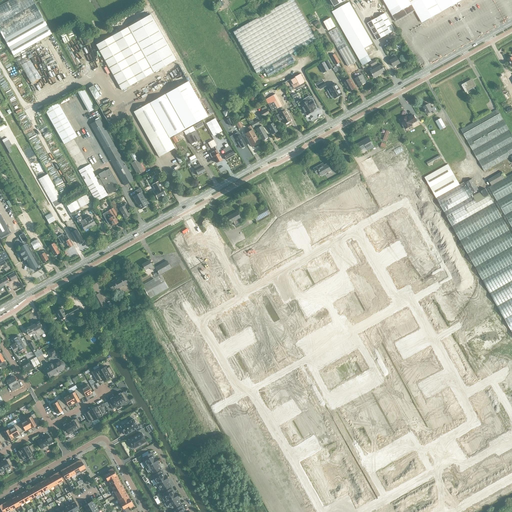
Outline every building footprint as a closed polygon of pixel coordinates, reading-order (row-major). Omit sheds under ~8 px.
[(32,0),(9,0),(0,5),(0,32),(13,56),(52,34),(32,0)] [(290,55),(316,40),(293,0),(288,0),(232,32),(256,74),(264,70),(268,77),(294,62),(290,55)] [(382,0),(395,22),(415,10),(433,0),(382,0)] [(422,23),(462,0),(433,0),(415,10),(422,23)] [(371,61),(364,48),(373,43),(349,2),(331,12),(362,66),(371,61)] [(377,41),(395,31),(385,13),(367,23),(377,41)] [(121,91),(153,72),(176,60),(150,14),(96,45),(121,91)] [(335,27),(331,18),(323,22),(328,31),(335,27)] [(348,66),(356,62),(337,27),(328,32),(348,66)] [(336,65),(339,64),(340,63),(335,53),(331,56),(336,65)] [(393,58),(390,60),(393,67),(400,63),(396,56),(396,57),(394,54),(391,56),(393,58)] [(32,59),(22,64),(31,82),(40,78),(32,59)] [(372,62),(380,75),(385,72),(381,64),(379,66),(375,60),(372,62)] [(325,62),(319,65),(323,73),(329,70),(325,62)] [(374,78),(380,75),(372,62),(370,63),(373,69),(370,71),(374,78)] [(292,87),(304,81),(300,74),(289,80),(292,87)] [(361,74),(354,78),(359,86),(366,82),(361,74)] [(349,79),(343,82),(349,92),(355,89),(349,79)] [(169,138),(185,129),(207,117),(188,81),(133,112),(158,157),(174,148),(169,138)] [(476,86),(473,82),(471,83),(470,81),(462,85),(465,92),(476,86)] [(332,94),(333,95),(335,98),(337,97),(338,98),(340,96),(342,94),(336,84),(329,88),(330,90),(330,91),(332,94)] [(84,87),(78,91),(88,112),(95,109),(84,87)] [(272,111),(282,106),(275,94),(266,99),(269,104),(268,104),(272,111)] [(298,102),(306,115),(313,111),(311,108),(315,107),(309,96),(298,102)] [(44,110),(64,145),(75,138),(55,103),(44,110)] [(431,108),(429,103),(423,107),(427,114),(432,111),(433,113),(436,111),(433,107),(431,108)] [(262,118),(269,114),(266,109),(259,113),(262,118)] [(276,115),(279,121),(282,119),(285,124),(290,121),(284,110),(283,111),(282,110),(282,109),(277,111),(279,114),(276,115)] [(412,125),(412,124),(417,121),(413,115),(409,117),(410,117),(408,118),(407,116),(406,116),(405,116),(404,117),(404,118),(400,120),(405,129),(412,125)] [(213,136),(222,131),(215,118),(206,123),(213,136)] [(253,128),(260,124),(258,120),(253,122),(250,118),(248,119),(249,122),(253,128)] [(440,130),(446,127),(441,118),(435,121),(440,130)] [(124,186),(134,180),(99,119),(89,124),(124,186)] [(273,123),(267,126),(272,134),(277,131),(273,123)] [(193,126),(184,132),(186,136),(190,145),(200,139),(195,131),(193,126)] [(258,142),(252,131),(253,130),(251,126),(248,128),(250,132),(245,134),(252,146),(253,145),(254,145),(255,145),(256,145),(257,144),(257,143),(258,142)] [(262,141),(268,137),(261,126),(255,129),(262,141)] [(389,126),(381,131),(388,143),(389,142),(390,144),(394,142),(393,140),(395,138),(389,126)] [(236,141),(241,149),(246,146),(240,135),(239,136),(238,134),(234,136),(236,141)] [(367,151),(374,147),(369,137),(357,144),(361,151),(366,148),(367,151)] [(211,148),(217,145),(214,139),(208,142),(211,148)] [(9,147),(12,146),(8,140),(3,142),(9,153),(12,152),(9,147)] [(226,161),(235,156),(232,151),(229,146),(228,146),(227,144),(224,145),(226,148),(223,149),(225,154),(223,155),(226,161)] [(215,155),(212,156),(216,163),(222,160),(216,150),(213,151),(215,155)] [(143,170),(133,152),(127,156),(137,174),(143,170)] [(440,155),(426,162),(428,165),(434,161),(441,157),(440,155)] [(313,168),(317,175),(320,173),(322,177),(331,171),(327,164),(324,165),(323,163),(313,168)] [(102,186),(104,185),(109,194),(118,189),(113,180),(115,178),(109,169),(105,171),(105,170),(98,174),(98,175),(99,175),(99,176),(99,177),(100,178),(101,179),(97,181),(92,172),(94,171),(90,164),(78,170),(96,202),(107,195),(102,186)] [(193,167),(195,170),(198,176),(205,172),(202,166),(201,166),(199,164),(193,167)] [(492,185),(491,185),(511,225),(511,172),(505,176),(502,171),(488,178),(492,185)] [(63,224),(72,218),(47,175),(38,180),(63,224)] [(473,178),(467,181),(472,192),(479,189),(473,178)] [(155,190),(153,191),(158,200),(166,195),(161,188),(162,187),(159,181),(151,185),(155,190)] [(136,195),(132,197),(136,204),(137,203),(140,209),(147,206),(145,202),(146,202),(141,193),(142,192),(140,188),(134,191),(136,195)] [(477,202),(490,195),(486,188),(473,195),(477,202)] [(81,207),(90,202),(86,195),(77,200),(81,207)] [(76,200),(66,206),(72,215),(76,212),(75,210),(80,208),(76,200)] [(113,201),(110,203),(115,212),(119,210),(118,209),(113,201)] [(124,206),(119,209),(120,212),(124,218),(130,215),(127,211),(130,209),(127,205),(124,207),(124,206)] [(265,206),(252,214),(256,221),(270,214),(265,206)] [(110,210),(102,214),(108,224),(110,222),(112,226),(117,223),(118,223),(113,215),(116,214),(113,208),(110,210)] [(227,217),(231,223),(233,222),(235,226),(240,224),(237,220),(240,218),(236,212),(227,217)] [(0,213),(0,238),(0,239),(11,233),(0,213)] [(51,213),(45,216),(49,224),(55,220),(51,213)] [(80,225),(81,225),(84,231),(89,228),(84,220),(83,220),(80,216),(76,219),(80,225)] [(90,216),(84,220),(89,228),(95,225),(92,218),(90,216)] [(71,233),(77,243),(82,240),(76,229),(71,233)] [(24,234),(19,237),(22,242),(27,239),(24,234)] [(73,245),(67,235),(64,236),(62,234),(57,237),(61,244),(65,242),(68,248),(73,245)] [(34,250),(41,246),(37,239),(30,243),(34,250)] [(57,255),(57,254),(60,253),(54,243),(50,245),(51,249),(50,249),(54,256),(56,257),(57,256),(57,255)] [(31,269),(39,265),(28,246),(27,247),(26,245),(21,248),(22,250),(19,251),(25,260),(27,259),(28,261),(27,261),(31,269)] [(195,270),(205,265),(194,245),(184,250),(195,270)] [(39,255),(43,262),(48,260),(44,253),(43,251),(39,253),(40,255),(39,255)] [(154,268),(152,266),(149,260),(141,264),(145,270),(149,268),(152,271),(154,268)] [(154,267),(159,275),(171,268),(166,261),(154,267)] [(17,278),(14,273),(9,275),(12,281),(17,278)] [(124,286),(129,283),(127,280),(125,281),(122,275),(114,280),(115,280),(108,284),(111,290),(112,289),(113,291),(119,288),(118,287),(123,284),(124,286)] [(142,285),(149,299),(168,288),(160,275),(142,285)] [(0,287),(4,285),(9,282),(6,277),(1,280),(0,280),(0,287)] [(106,305),(99,293),(92,297),(99,309),(106,305)] [(173,300),(167,304),(170,310),(169,311),(170,314),(176,311),(175,309),(182,304),(177,296),(172,299),(173,300)] [(61,309),(56,311),(61,320),(63,318),(65,321),(67,322),(72,319),(70,316),(79,311),(76,306),(67,311),(67,312),(64,313),(62,309),(61,309)] [(177,315),(171,318),(173,321),(174,320),(178,326),(185,322),(186,324),(190,322),(185,313),(178,317),(177,315)] [(44,323),(41,325),(39,321),(30,326),(38,339),(40,338),(38,335),(44,331),(45,332),(49,330),(44,322),(44,323)] [(38,339),(30,326),(25,329),(28,335),(32,333),(35,340),(38,339)] [(13,351),(14,352),(17,350),(18,351),(19,351),(21,350),(23,349),(22,349),(25,348),(25,347),(20,336),(19,336),(16,338),(16,337),(15,338),(12,340),(12,341),(12,342),(11,343),(10,344),(11,346),(11,347),(11,349),(12,348),(13,351)] [(37,356),(31,359),(34,367),(40,364),(37,356)] [(21,367),(24,373),(34,368),(32,364),(30,365),(28,361),(21,364),(22,366),(21,367)] [(64,363),(63,363),(63,362),(62,361),(61,361),(60,361),(59,361),(58,361),(52,365),(52,364),(51,364),(50,364),(49,365),(49,366),(45,369),(49,377),(53,374),(54,375),(55,375),(56,374),(57,373),(57,372),(60,371),(62,369),(63,369),(63,368),(64,368),(64,367),(64,366),(64,365),(64,364),(64,363)] [(113,373),(109,367),(107,368),(105,366),(101,369),(99,367),(106,379),(109,377),(111,376),(110,375),(113,373)] [(106,379),(99,367),(91,372),(97,383),(100,381),(100,382),(102,381),(103,381),(106,379)] [(20,387),(17,382),(14,377),(6,381),(12,391),(20,387)] [(77,377),(68,380),(71,386),(76,384),(74,381),(78,379),(77,377)] [(86,384),(77,389),(82,398),(85,396),(86,397),(92,394),(86,384)] [(82,398),(77,389),(69,394),(74,404),(80,400),(79,399),(82,398)] [(124,392),(121,393),(120,392),(118,394),(115,396),(122,407),(121,405),(129,400),(124,392)] [(311,392),(303,396),(306,401),(313,397),(311,392)] [(74,404),(69,394),(60,399),(65,408),(68,406),(69,407),(74,404)] [(117,410),(122,407),(115,396),(113,397),(112,397),(110,398),(110,399),(108,401),(113,410),(115,408),(117,410)] [(313,397),(306,401),(308,406),(316,401),(313,397)] [(245,398),(239,401),(243,409),(244,408),(246,410),(247,413),(245,414),(247,418),(253,414),(251,412),(255,410),(248,399),(247,400),(245,398)] [(65,408),(60,399),(50,404),(53,409),(54,408),(57,414),(63,410),(62,409),(65,408)] [(316,401),(308,406),(311,410),(318,406),(316,401)] [(95,407),(92,409),(97,419),(105,414),(100,405),(97,407),(97,406),(95,407)] [(318,406),(311,410),(313,415),(314,414),(321,410),(318,406)] [(348,406),(340,410),(343,415),(350,410),(348,406)] [(89,423),(97,419),(92,409),(88,410),(89,411),(87,412),(87,413),(84,414),(89,423)] [(321,410),(314,414),(317,418),(324,414),(322,410),(321,410)] [(350,410),(343,415),(345,419),(353,415),(350,410)] [(36,425),(37,425),(36,424),(39,422),(34,413),(25,418),(31,428),(36,425)] [(324,414),(317,418),(319,423),(327,418),(324,414)] [(353,415),(345,419),(348,424),(355,419),(353,415)] [(127,419),(120,423),(121,426),(120,426),(120,427),(121,427),(125,434),(125,435),(126,435),(125,434),(135,429),(137,431),(142,428),(141,425),(138,427),(133,419),(134,419),(133,419),(132,419),(131,416),(127,419)] [(26,431),(31,428),(25,418),(17,423),(22,432),(25,430),(25,431),(26,431)] [(82,427),(77,418),(74,420),(73,419),(71,420),(71,421),(68,422),(74,432),(82,427)] [(327,418),(319,423),(322,427),(329,423),(327,418)] [(355,419),(348,424),(350,428),(358,424),(355,419)] [(252,422),(247,425),(248,428),(250,427),(253,433),(260,430),(261,431),(266,429),(261,420),(253,424),(252,422)] [(285,431),(284,432),(287,436),(298,430),(295,425),(297,425),(295,421),(289,425),(291,427),(284,431),(285,431)] [(66,436),(74,432),(68,422),(66,424),(65,423),(63,425),(63,426),(61,427),(66,436)] [(19,435),(18,435),(19,435),(19,434),(22,432),(17,423),(8,428),(14,438),(19,435)] [(329,423),(322,427),(324,432),(332,427),(329,423)] [(358,424),(350,428),(353,433),(360,428),(358,424)] [(332,427),(324,432),(327,436),(334,432),(332,427)] [(9,441),(14,438),(8,428),(0,432),(0,434),(4,442),(7,440),(8,441),(9,441)] [(360,428),(353,433),(355,437),(356,437),(363,433),(360,428)] [(287,436),(287,437),(290,442),(297,438),(299,441),(304,437),(303,434),(301,435),(298,430),(287,436)] [(334,432),(327,436),(329,441),(337,436),(334,432)] [(363,433),(356,437),(359,441),(366,437),(364,432),(363,433)] [(136,435),(133,437),(129,440),(128,440),(129,441),(133,448),(133,449),(134,448),(138,446),(141,444),(146,441),(141,433),(136,435)] [(40,436),(35,439),(41,449),(53,443),(51,440),(52,440),(50,437),(48,434),(41,438),(40,436)] [(366,437),(359,441),(361,445),(369,441),(366,437)] [(267,439),(261,443),(263,446),(265,445),(268,449),(267,450),(269,454),(278,449),(277,449),(271,440),(268,442),(267,439)] [(369,441),(361,445),(364,450),(371,446),(369,441)] [(23,448),(30,460),(35,457),(33,453),(35,451),(32,445),(29,446),(28,445),(26,446),(23,448)] [(371,446),(364,450),(366,455),(374,450),(371,446)] [(30,460),(23,448),(20,449),(20,450),(18,451),(18,452),(15,453),(20,462),(28,458),(29,460),(30,460)] [(278,449),(269,454),(269,455),(271,455),(273,459),(271,460),(275,467),(281,464),(280,462),(283,460),(279,454),(281,454),(278,449)] [(157,460),(155,457),(154,458),(153,456),(152,456),(150,453),(142,458),(144,461),(142,462),(145,467),(157,460)] [(5,458),(2,459),(3,459),(0,460),(0,461),(5,470),(10,467),(10,466),(12,464),(9,458),(6,460),(5,458)] [(80,460),(75,462),(81,473),(86,470),(80,460)] [(159,463),(157,460),(145,467),(147,472),(150,471),(152,474),(159,470),(157,467),(159,466),(157,464),(159,463)] [(81,473),(75,462),(70,465),(75,473),(80,471),(81,473)] [(66,468),(70,476),(75,473),(70,465),(66,468)] [(66,468),(61,471),(66,479),(70,476),(66,468)] [(114,474),(112,469),(109,471),(110,472),(104,475),(107,480),(116,475),(115,473),(114,474)] [(282,471),(277,474),(278,478),(280,477),(284,483),(288,481),(288,482),(292,479),(292,478),(295,476),(291,470),(284,474),(282,471)] [(154,479),(157,484),(167,478),(165,475),(164,476),(163,473),(162,474),(160,471),(152,475),(154,478),(154,479)] [(58,472),(53,475),(58,483),(63,481),(58,472)] [(53,475),(48,478),(53,486),(58,483),(53,475)] [(116,475),(107,480),(110,485),(119,480),(116,475)] [(48,478),(43,480),(48,489),(53,486),(48,478)] [(169,481),(167,478),(157,484),(160,489),(162,492),(169,487),(167,484),(169,484),(167,482),(169,481)] [(43,480),(39,483),(44,491),(48,489),(43,480)] [(119,480),(110,485),(113,489),(121,485),(119,480)] [(39,483),(34,486),(39,494),(44,491),(39,483)] [(121,485),(113,489),(116,494),(124,489),(121,485)] [(34,486),(29,488),(34,497),(39,494),(34,486)] [(29,488),(25,491),(29,499),(34,497),(29,488)] [(297,488),(291,492),(295,499),(296,498),(299,503),(298,503),(298,504),(299,504),(308,498),(306,495),(305,496),(301,489),(298,491),(297,488)] [(124,489),(116,494),(118,499),(117,499),(127,494),(124,489)] [(171,492),(170,489),(162,493),(164,496),(162,497),(165,503),(177,496),(175,493),(174,493),(173,491),(171,492)] [(25,491),(20,494),(25,502),(29,499),(25,491)] [(20,494),(15,496),(20,505),(25,502),(20,494)] [(127,494),(117,499),(120,504),(118,505),(129,499),(127,494)] [(15,496),(11,499),(15,507),(20,505),(15,496)] [(179,499),(177,496),(165,503),(168,508),(170,506),(172,509),(179,505),(177,502),(178,502),(177,499),(179,499)] [(308,498),(299,504),(301,508),(302,508),(304,511),(309,511),(312,510),(307,500),(309,499),(308,498)] [(11,499),(6,502),(11,511),(11,510),(15,507),(11,499)] [(130,501),(129,499),(118,505),(121,510),(128,506),(129,508),(133,506),(130,501)] [(74,501),(69,504),(74,511),(79,509),(74,501)] [(84,505),(87,510),(95,506),(92,501),(84,505)] [(6,502),(1,504),(5,511),(8,511),(11,511),(6,502)]
